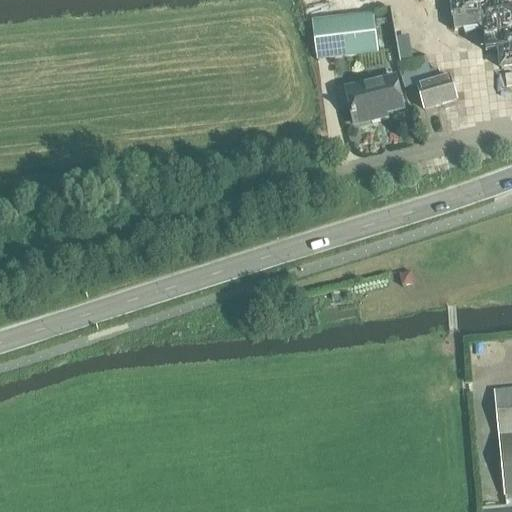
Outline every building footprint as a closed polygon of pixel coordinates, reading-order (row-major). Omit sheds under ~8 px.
[(511,0),(434,0),(435,2),(451,0),(453,19),(482,15),(486,52),(499,50),(501,69),(511,67),(511,0)] [(318,62),(378,56),(374,15),(314,21),(318,62)] [(405,88),(419,83),(420,86),(418,87),(425,110),(457,100),(450,77),(432,82),(429,72),(425,59),(399,67),(405,88)] [(374,116),(403,109),(396,78),(346,90),(354,124),(375,119),(374,116)] [(511,434),(511,390),(495,392),(499,435),(511,434)] [(511,434),(499,435),(506,495),(511,494),(511,434)]
